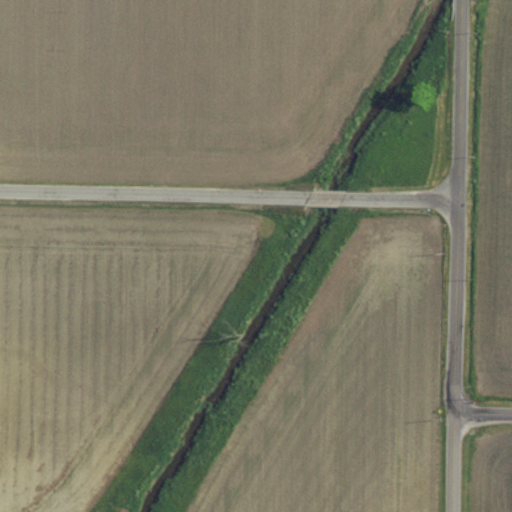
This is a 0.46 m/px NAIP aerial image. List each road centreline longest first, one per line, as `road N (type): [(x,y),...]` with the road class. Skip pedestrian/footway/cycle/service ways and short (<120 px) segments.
road 1 (residential): [(458,196),(0,189)]
road 2 (residential): [(451,511),(458,196)]
road 3 (residential): [(458,196),(462,0)]
